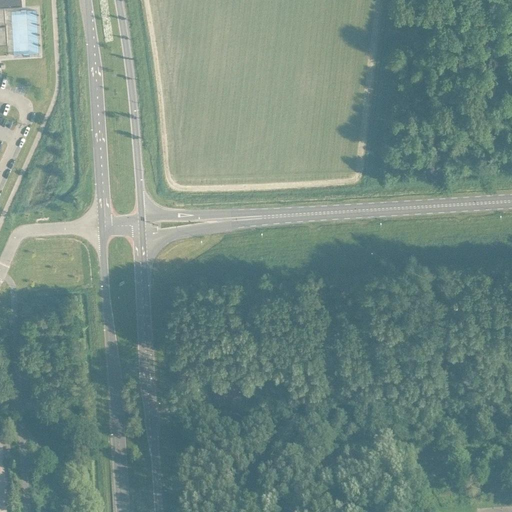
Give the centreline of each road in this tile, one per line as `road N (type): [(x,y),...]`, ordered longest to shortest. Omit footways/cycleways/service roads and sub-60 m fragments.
road 1 (tertiary): [(144,231),(511,208)]
road 2 (secondary): [(161,511),(144,231)]
road 3 (secondary): [(105,232),(123,511)]
road 4 (secondary): [(88,0),(105,232)]
road 5 (secondary): [(144,231),(120,0)]
road 6 (residential): [(0,286),(16,243),(27,236),(105,232)]
